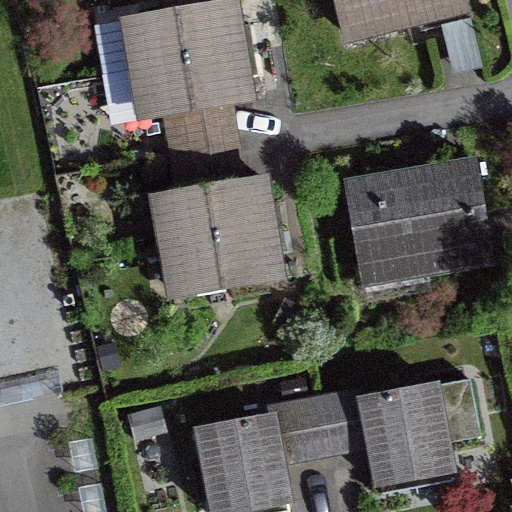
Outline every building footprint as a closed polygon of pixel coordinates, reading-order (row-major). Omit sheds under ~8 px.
[(466,0),(331,0),(343,48),(441,25),(453,76),(483,69),(466,0)] [(110,128),(136,124),(137,129),(163,125),(171,180),(244,169),(235,113),(262,109),(256,71),(251,33),(250,26),(243,27),(240,3),(95,25),(110,128)] [(476,161),(343,182),(360,292),(494,272),(479,178),(489,177),(487,162),(477,164),(476,161)] [(269,181),(148,201),(166,306),(286,287),(280,247),(274,212),(269,181)] [(287,469),(295,467),(352,457),(365,454),(372,494),(381,493),(382,498),(452,486),(451,481),(458,479),(452,446),(482,441),(471,381),(363,401),(361,389),(307,399),(304,379),(279,384),(283,404),(266,407),(268,419),(192,432),(206,511),(288,511),(288,510),(294,509),(287,469)] [(128,416),(135,443),(168,435),(161,407),(128,416)]
